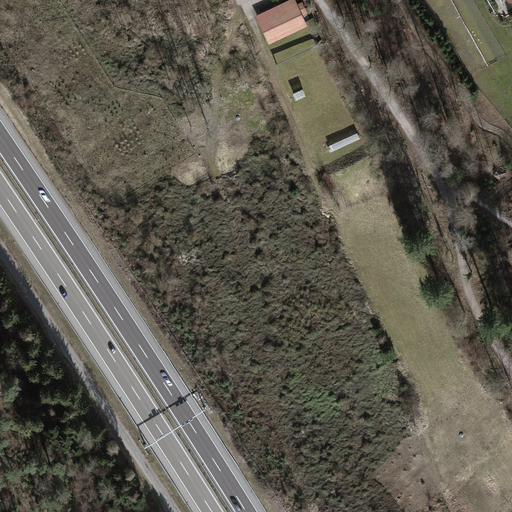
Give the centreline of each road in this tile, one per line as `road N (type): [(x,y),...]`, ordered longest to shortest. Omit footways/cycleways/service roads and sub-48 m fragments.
road 1 (motorway): [(247,511),(0,135)]
road 2 (motorway): [(0,188),(211,511)]
road 3 (unclassified): [(0,248),(176,511)]
road 4 (track): [(317,0),(426,155),(447,199)]
road 5 (track): [(447,199),(476,311),(511,365)]
